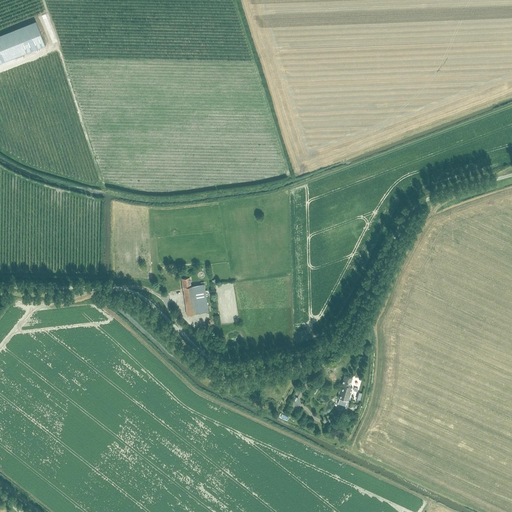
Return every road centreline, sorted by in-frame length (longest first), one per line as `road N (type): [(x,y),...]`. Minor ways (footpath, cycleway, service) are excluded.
road 1 (unclassified): [(180,331),(221,367),(336,342),(418,203),(511,174)]
road 2 (unclassified): [(0,287),(123,288)]
